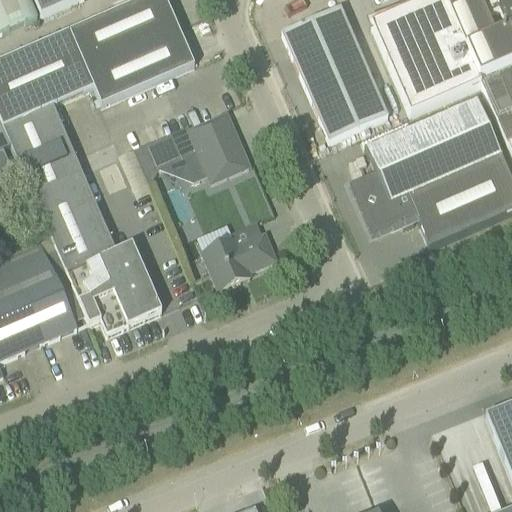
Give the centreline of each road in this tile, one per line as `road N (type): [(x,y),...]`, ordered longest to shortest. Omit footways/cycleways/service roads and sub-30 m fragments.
road 1 (unclassified): [(0,427),(310,301),(328,284),(329,257),(218,0)]
road 2 (tertiary): [(0,503),(511,293)]
road 3 (unknown): [(240,50),(119,99),(95,121),(92,155),(178,354)]
road 4 (unclassified): [(148,511),(511,367)]
